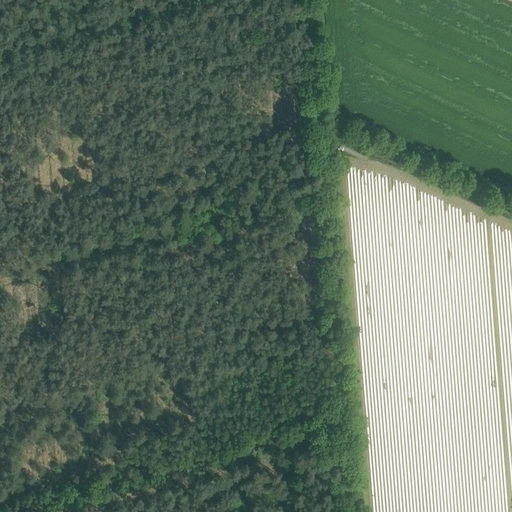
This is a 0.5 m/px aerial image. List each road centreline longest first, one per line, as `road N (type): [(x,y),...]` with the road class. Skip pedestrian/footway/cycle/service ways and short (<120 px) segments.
road 1 (track): [(318,123),(352,511)]
road 2 (track): [(511,209),(347,136)]
road 3 (track): [(325,126),(318,123),(307,0)]
